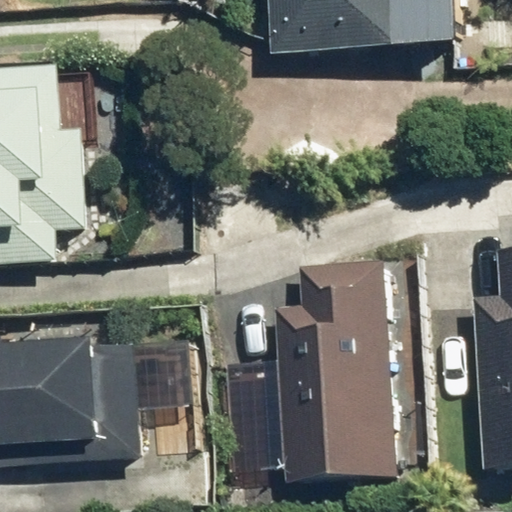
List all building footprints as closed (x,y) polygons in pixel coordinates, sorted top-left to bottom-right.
[(276,0),(276,63),(465,66),(466,0),(276,0)] [(0,277),(61,279),(62,238),(88,239),(91,140),(53,139),(55,82),(0,79),(0,277)] [(511,479),(511,260),(499,261),(501,308),(479,309),(487,480),(511,479)] [(383,492),(389,314),(421,315),(422,287),(390,286),(391,278),(310,275),(308,319),(286,318),(280,488),(383,492)] [(0,462),(93,465),(93,473),(141,474),(143,366),(103,365),(104,360),(0,358),(0,462)]
